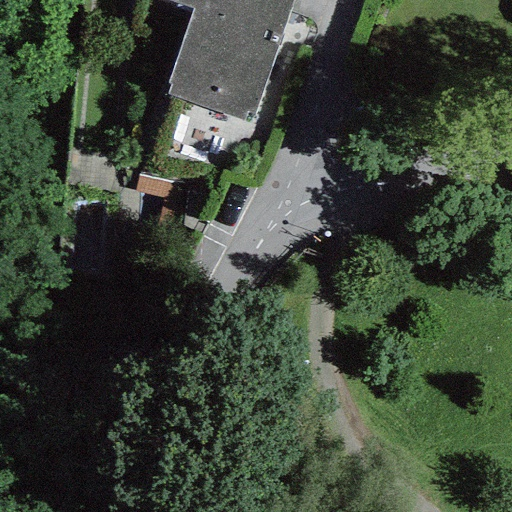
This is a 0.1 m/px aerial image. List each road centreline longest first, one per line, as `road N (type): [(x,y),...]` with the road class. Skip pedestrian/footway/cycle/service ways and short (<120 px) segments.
road 1 (residential): [(301,143),(108,511)]
road 2 (residential): [(511,153),(383,186),(301,143)]
road 3 (residential): [(301,143),(348,0)]
